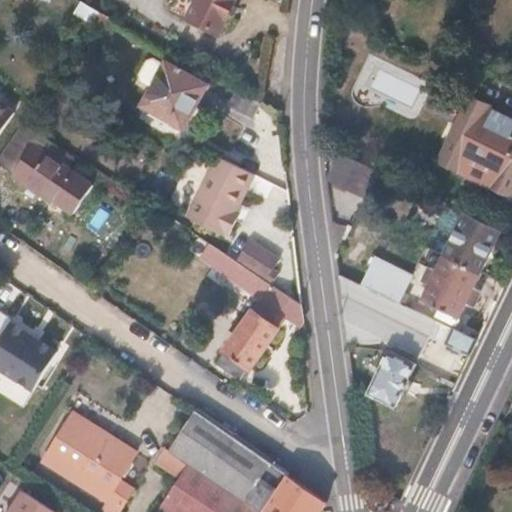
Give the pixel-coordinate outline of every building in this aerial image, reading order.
[(198,0),(189,18),(219,34),(235,2),(235,0),(198,0)] [(93,23),(100,11),(81,2),(74,12),(93,23)] [(206,86),(167,64),(145,104),(184,126),(195,106),(206,86)] [(58,84),(45,104),(56,112),(69,92),(58,84)] [(231,104),(254,117),(261,103),(238,91),(231,104)] [(470,95),(439,161),(511,196),(511,119),(491,109),(492,106),(470,95)] [(0,135),(16,112),(0,100),(0,135)] [(25,123),(0,159),(0,163),(14,173),(12,176),(53,204),(55,201),(65,208),(74,214),(95,184),(54,157),(61,147),(25,123)] [(233,212),(256,173),(220,152),(185,211),(222,234),(223,232),(226,233),(237,215),(233,212)] [(331,179),(367,197),(380,171),(343,153),(331,179)] [(502,229),(466,212),(458,229),(448,225),(444,234),(453,239),(445,255),(481,272),(492,250),(502,229)] [(252,240),(237,262),(271,286),(279,273),(274,269),(281,258),(266,249),(252,240)] [(301,327),(304,323),(301,306),(271,286),(237,262),(211,244),(202,257),(262,298),(243,324),(237,320),(231,329),(238,332),(217,362),(244,382),(288,318),(295,323),(301,327)] [(421,304),(439,313),(457,322),(469,297),(481,272),(445,255),(439,270),(431,266),(423,284),(429,287),(421,304)] [(375,259),(362,286),(400,303),(413,276),(375,259)] [(340,276),(349,343),(383,338),(421,357),(431,336),(471,355),(479,340),(400,303),(362,286),(340,276)] [(0,338),(0,367),(34,389),(58,350),(34,336),(11,321),(0,338)] [(390,351),(369,395),(397,408),(403,392),(405,393),(408,387),(411,381),(409,381),(416,364),(390,351)] [(262,511),(320,511),(328,501),(197,411),(171,450),(191,464),(181,479),(165,502),(179,511),(225,511),(237,495),(259,510),(262,511)] [(106,433),(75,413),(45,460),(110,500),(105,508),(112,511),(119,511),(134,489),(120,481),(138,453),(106,433)] [(181,479),(191,464),(171,450),(166,447),(155,462),(181,479)] [(5,511),(63,511),(65,510),(20,485),(5,511)] [(258,511),(259,510),(237,495),(225,511),(169,511),(167,511),(165,511),(258,511)]
